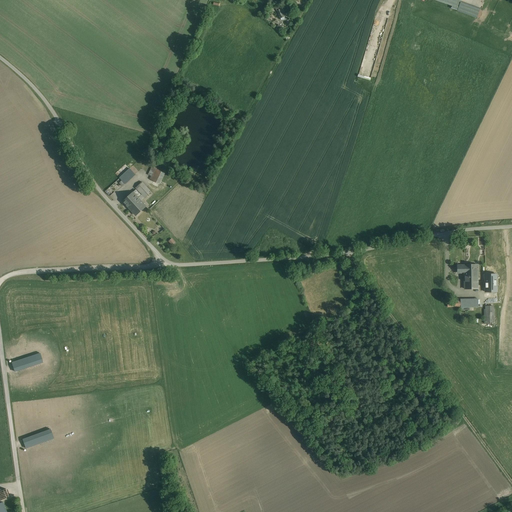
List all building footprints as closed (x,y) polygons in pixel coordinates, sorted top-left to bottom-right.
[(460,0),(442,0),(442,2),(452,6),(452,7),(451,9),(457,11),(460,1),(460,0)] [(480,8),(460,1),(457,11),(458,11),(457,11),(477,18),(480,8)] [(276,9),(280,18),(285,16),(283,12),(285,12),(282,3),(278,5),(279,8),(276,9)] [(130,169),(120,178),(125,184),(135,175),(130,169)] [(152,176),(148,183),(157,187),(164,173),(155,169),(152,176)] [(151,192),(142,182),(136,188),(142,195),(145,198),(151,192)] [(133,193),(138,198),(141,196),(136,190),(133,193)] [(138,198),(133,193),(123,202),(129,208),(139,199),(138,198)] [(139,199),(129,208),(136,216),(146,207),(141,202),(139,199)] [(464,265),(464,272),(465,289),(478,289),(478,265),(464,265)] [(497,275),(484,275),(484,292),(498,292),(497,275)] [(462,298),(462,307),(479,307),(479,299),(462,298)] [(495,305),(486,306),(487,324),(496,323),(495,305)] [(63,356),(93,352),(91,342),(61,346),(63,356)] [(99,413),(69,420),(72,429),(101,422),(99,413)] [(8,511),(4,502),(0,503),(0,511),(8,511)]
